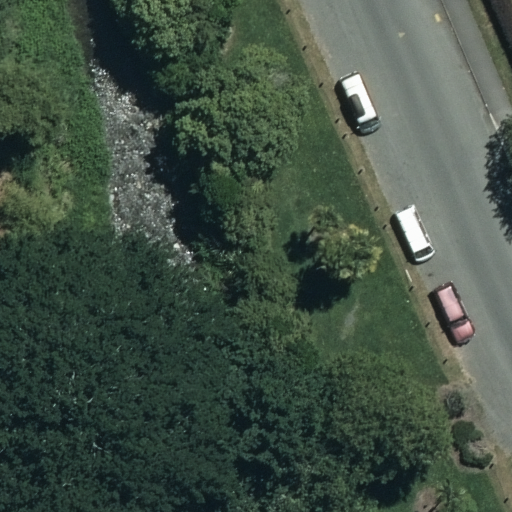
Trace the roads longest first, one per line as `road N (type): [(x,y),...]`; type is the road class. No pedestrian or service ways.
road 1 (residential): [(384,0),(511,297)]
road 2 (residential): [(36,511),(0,381)]
